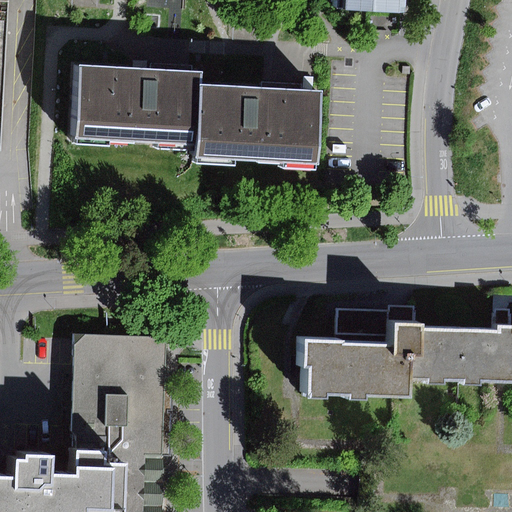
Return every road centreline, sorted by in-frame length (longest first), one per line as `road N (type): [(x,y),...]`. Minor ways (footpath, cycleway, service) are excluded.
road 1 (residential): [(454,0),(439,104),(443,254)]
road 2 (residential): [(217,268),(218,511)]
road 3 (residential): [(443,254),(217,268)]
road 4 (residential): [(217,268),(0,281)]
